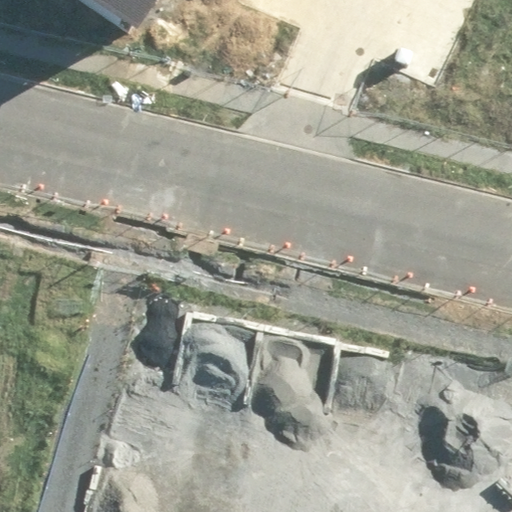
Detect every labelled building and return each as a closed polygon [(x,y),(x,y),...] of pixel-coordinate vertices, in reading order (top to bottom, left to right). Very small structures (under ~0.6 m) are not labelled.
[(429,0),(379,0),(374,32),(422,40),(429,0)] [(511,13),(454,0),(436,0),(424,55),(511,74),(511,13)] [(266,511),(281,462),(251,454),(269,390),(155,358),(111,511),(266,511)] [(485,439),(326,401),(299,511),(509,511),(511,503),(511,459),(482,452),(485,439)] [(0,411),(0,511),(39,511),(59,424),(0,411)]
